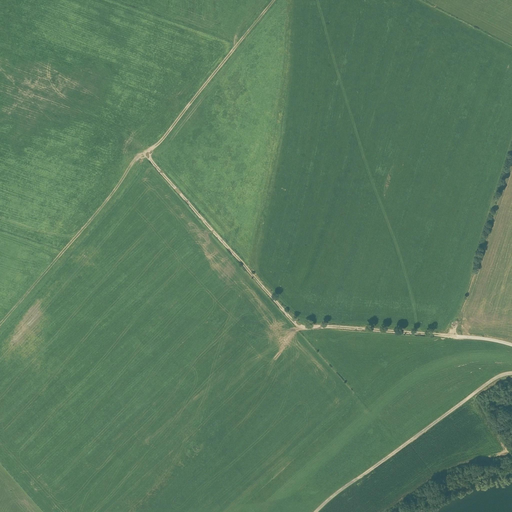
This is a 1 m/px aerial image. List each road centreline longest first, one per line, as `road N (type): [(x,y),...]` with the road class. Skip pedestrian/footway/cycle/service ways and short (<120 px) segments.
road 1 (track): [(511,344),(300,326),(147,158),(273,0)]
road 2 (unclassified): [(315,511),(488,382),(511,373)]
